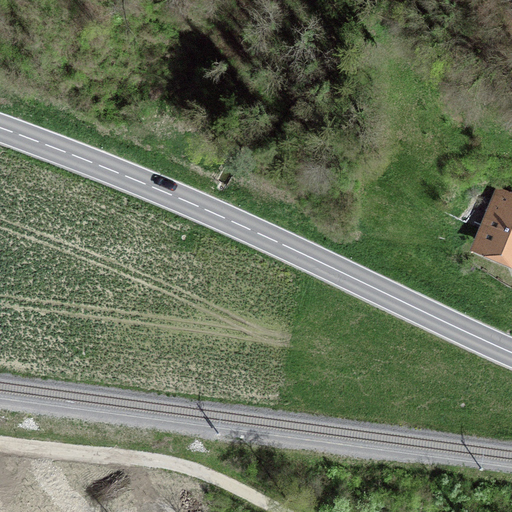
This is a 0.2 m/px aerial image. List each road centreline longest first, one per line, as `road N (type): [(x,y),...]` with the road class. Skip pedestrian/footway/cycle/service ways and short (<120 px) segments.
road 1 (secondary): [(511,356),(260,238),(0,134)]
road 2 (track): [(282,511),(189,467),(0,442)]
